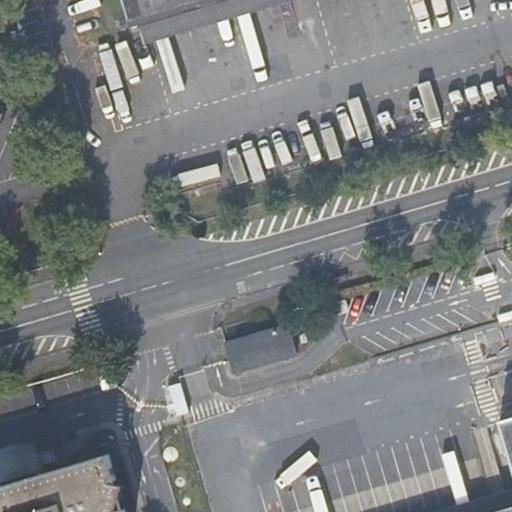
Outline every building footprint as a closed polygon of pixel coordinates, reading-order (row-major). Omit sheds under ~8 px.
[(125,0),(134,29),(232,0),(125,0)] [(232,0),(134,29),(138,43),(285,0),(232,0)] [(289,320),(226,339),(235,370),(299,352),(289,320)] [(102,364),(73,372),(80,395),(109,387),(102,364)] [(171,384),(179,412),(190,409),(182,380),(171,384)] [(511,511),(511,415),(502,418),(511,452),(511,504),(484,511),(511,511)] [(0,511),(127,511),(122,493),(125,481),(118,480),(109,451),(0,483),(0,511)] [(484,511),(511,504),(511,485),(421,511),(484,511)]
